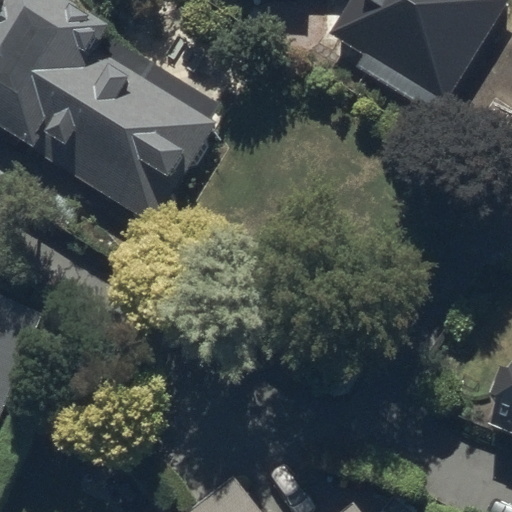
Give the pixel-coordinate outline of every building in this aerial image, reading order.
[(26,0),(0,44),(0,144),(159,239),(230,121),(27,0),(26,0)] [(345,0),(361,9),(336,53),(450,121),(511,16),(511,14),(486,0),(345,0)] [(48,334),(0,318),(0,439),(11,443),(48,334)] [(511,383),(507,381),(482,456),(511,466),(511,383)] [(254,511),(240,492),(214,511),(254,511)]
